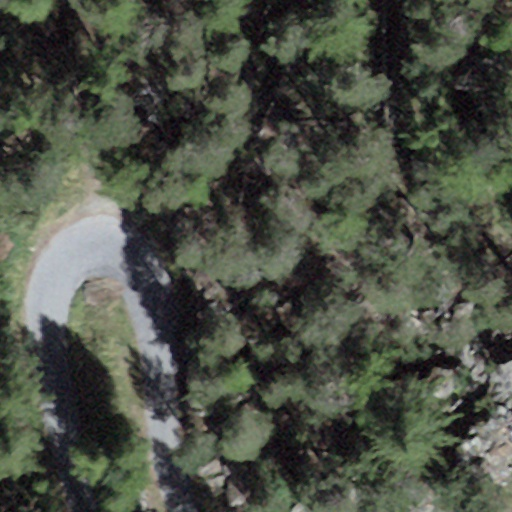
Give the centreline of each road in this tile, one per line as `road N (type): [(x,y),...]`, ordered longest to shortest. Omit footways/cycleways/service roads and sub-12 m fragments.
road 1 (track): [(90,511),(51,303),(76,249),(120,237)]
road 2 (track): [(120,237),(170,294),(167,459),(188,511)]
